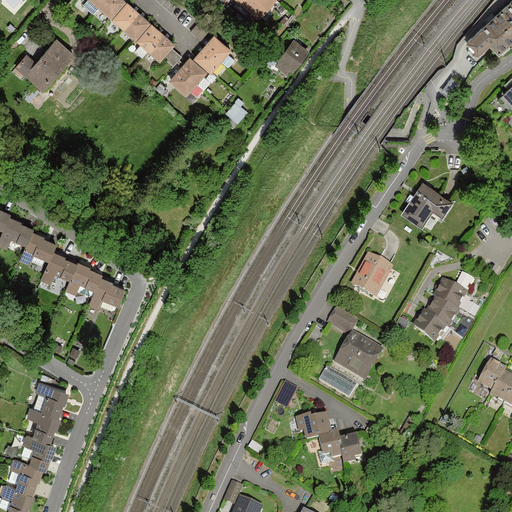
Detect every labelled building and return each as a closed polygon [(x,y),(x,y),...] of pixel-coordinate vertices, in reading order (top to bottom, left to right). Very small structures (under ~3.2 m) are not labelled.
[(125,0),(106,0),(100,8),(111,18),(126,1),(125,0)] [(252,9),(241,0),(239,0),(235,6),(246,16),(252,9)] [(241,0),(252,9),(259,16),(272,0),(241,0)] [(511,0),(510,0),(466,41),(479,54),(491,42),(499,51),(511,39),(511,0)] [(124,29),(139,12),(128,2),(113,19),(124,29)] [(139,12),(124,29),(136,40),(151,23),(139,12)] [(191,32),(201,40),(209,31),(199,22),(191,32)] [(149,51),(164,34),(152,24),(137,41),(149,51)] [(164,34),(149,51),(161,61),(164,58),(172,48),(176,44),(164,34)] [(205,46),(222,61),(232,49),(215,34),(205,46)] [(73,55),(56,40),(35,64),(26,56),(18,66),(27,75),(44,89),(73,55)] [(292,74),(310,50),(297,40),(278,64),(292,74)] [(222,61),(205,46),(194,58),(211,73),(222,61)] [(182,57),(172,48),(164,58),(174,66),(182,57)] [(180,68),(198,83),(208,72),(190,57),(180,68)] [(27,75),(18,66),(13,72),(22,80),(27,75)] [(198,83),(180,68),(170,80),(188,95),(198,83)] [(168,89),(161,83),(156,89),(163,95),(168,89)] [(511,83),(500,95),(511,108),(511,107),(511,83)] [(240,122),(251,108),(239,98),(227,112),(240,122)] [(445,197),(424,182),(403,212),(422,225),(433,210),(442,216),(452,202),(445,197)] [(10,215),(0,210),(0,226),(4,229),(8,219),(10,215)] [(33,230),(8,219),(4,229),(0,238),(0,245),(7,248),(12,237),(27,244),(31,234),(33,230)] [(56,245),(31,234),(27,244),(21,259),(30,263),(32,260),(42,265),(46,257),(50,259),(52,254),(56,245)] [(77,265),(52,254),(50,259),(42,279),(51,283),(56,272),(71,278),(77,265)] [(384,263),(369,255),(354,284),(376,297),(392,268),(384,263)] [(102,275),(77,265),(71,278),(66,289),(76,294),(78,289),(81,290),(80,292),(89,296),(90,294),(93,295),(100,280),(102,275)] [(125,290),(100,280),(93,295),(89,304),(99,308),(100,305),(112,310),(115,309),(117,303),(119,304),(125,290)] [(438,297),(457,310),(468,293),(444,280),(435,296),(438,297)] [(427,312),(447,326),(449,328),(460,311),(457,310),(438,297),(427,312)] [(359,320),(338,307),(333,316),(329,323),(350,335),(335,361),(366,379),(383,350),(352,331),(359,320)] [(447,326),(427,312),(426,311),(415,326),(435,342),(447,326)] [(395,326),(405,332),(409,323),(407,322),(408,319),(403,316),(401,319),(400,318),(395,326)] [(493,391),(504,372),(506,369),(491,361),(479,383),(493,391)] [(506,401),(511,391),(511,376),(504,372),(493,391),(492,393),(506,401)] [(297,388),(284,381),(274,401),(287,408),(297,388)] [(66,391),(41,382),(37,392),(40,393),(34,409),(58,417),(66,391)] [(49,442),(58,417),(34,409),(32,408),(28,418),(40,422),(34,438),(49,442)] [(330,434),(330,433),(326,416),(308,421),(310,429),(306,430),(308,440),(320,437),(330,434)] [(369,427),(365,432),(377,440),(384,429),(372,421),(369,427)] [(330,434),(320,437),(323,452),(319,453),(321,464),(333,462),(332,457),(342,455),(338,439),(336,431),(330,433),(330,434)] [(54,444),(49,442),(34,438),(28,435),(24,445),(36,449),(30,465),(40,468),(45,470),(54,444)] [(338,439),(342,455),(344,464),(354,461),(353,456),(360,454),(356,435),(338,439)] [(32,494),(40,468),(30,465),(14,459),(10,469),(12,470),(9,481),(19,484),(17,489),(32,494)] [(243,486),(233,481),(225,500),(235,504),(243,486)] [(25,511),(32,494),(17,489),(6,485),(2,494),(14,498),(9,511),(25,511)] [(262,511),(265,506),(241,496),(233,511),(262,511)]
